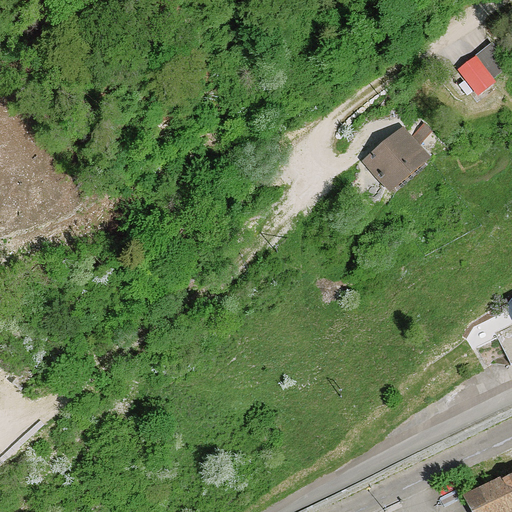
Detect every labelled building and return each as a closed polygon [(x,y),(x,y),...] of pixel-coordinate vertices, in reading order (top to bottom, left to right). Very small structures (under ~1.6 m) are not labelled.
[(492,44),(476,56),(492,76),(508,64),(492,44)] [(476,56),(459,70),(479,94),(496,81),(492,76),(476,56)] [(403,126),(364,160),(390,191),(430,157),(403,126)] [(511,364),(511,363),(511,326),(496,335),(511,364)] [(511,511),(511,471),(462,495),(470,511),(511,511)]
